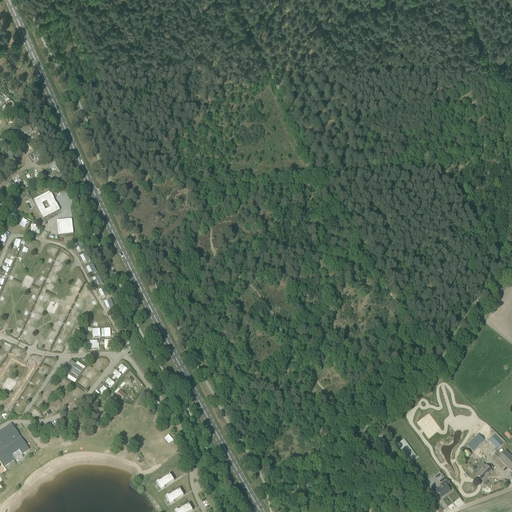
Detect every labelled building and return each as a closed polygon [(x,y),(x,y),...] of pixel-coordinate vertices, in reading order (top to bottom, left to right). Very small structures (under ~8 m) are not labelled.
[(23,132),(25,135),(31,132),(30,129),(31,129),(30,127),(21,131),(22,133),(23,132)] [(33,136),(23,142),(27,148),(37,142),(33,136)] [(7,153),(10,158),(17,153),(14,148),(7,153)] [(15,169),(20,166),(16,159),(11,162),(15,169)] [(48,161),(51,170),(57,169),(54,159),(48,161)] [(5,172),(11,168),(6,160),(1,164),(5,172)] [(58,183),(58,179),(49,179),(49,187),(59,187),(59,183),(58,183)] [(46,200),(49,207),(39,212),(41,215),(40,215),(42,218),(57,211),(58,210),(58,211),(59,210),(56,203),(55,203),(53,198),(54,197),(50,190),(32,199),(34,202),(36,205),(46,200)] [(12,200),(6,197),(1,207),(7,210),(12,200)] [(72,220),(57,221),(59,236),(73,234),(72,220)] [(31,233),(39,233),(39,230),(36,230),(36,225),(31,224),(31,233)] [(77,253),(84,250),(82,245),(75,248),(77,253)] [(85,267),(87,272),(94,268),(92,264),(85,267)] [(108,312),(114,309),(110,299),(104,302),(108,312)] [(23,326),(25,321),(17,318),(15,322),(23,326)] [(101,328),(101,337),(110,337),(110,328),(101,328)] [(99,341),(86,341),(87,349),(99,349),(99,341)] [(4,343),(2,348),(9,351),(11,346),(4,343)] [(101,365),(94,360),(91,365),(98,369),(101,365)] [(85,366),(76,362),(76,363),(70,361),(62,376),(76,383),(85,366)] [(87,368),(83,375),(88,378),(89,375),(95,378),(98,374),(87,368)] [(79,382),(86,386),(89,382),(81,377),(79,382)] [(109,378),(105,382),(110,387),(114,383),(109,378)] [(103,394),(107,389),(103,385),(99,390),(103,394)] [(115,396),(122,401),(127,396),(120,390),(115,396)] [(0,462),(3,467),(28,450),(10,424),(0,431),(0,462)] [(169,434),(164,438),(169,443),(173,440),(169,434)] [(495,435),(489,441),(498,450),(504,444),(495,435)] [(471,450),(472,452),(481,444),(475,438),(467,446),(471,450)] [(417,457),(404,439),(397,443),(410,462),(417,457)] [(498,458),(511,471),(511,457),(505,451),(498,458)] [(476,476),(483,482),(487,478),(486,478),(492,472),(491,471),(493,469),(491,466),(489,468),(486,466),(476,476)] [(164,487),(174,480),(170,474),(160,481),(159,480),(156,482),(159,486),(161,484),(162,485),(159,487),(161,490),(165,488),(164,487)] [(436,491),(441,497),(446,493),(447,494),(450,491),(447,487),(450,485),(447,480),(441,485),(442,487),(436,491)] [(173,502),(184,495),(180,489),(169,496),(168,495),(165,497),(168,500),(170,499),(171,499),(168,501),(170,505),(174,503),(173,502)]
